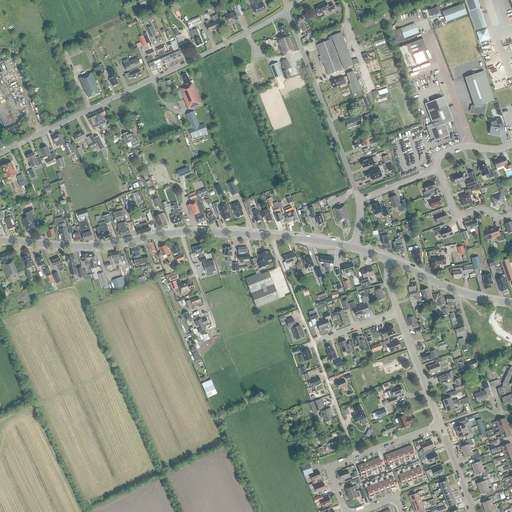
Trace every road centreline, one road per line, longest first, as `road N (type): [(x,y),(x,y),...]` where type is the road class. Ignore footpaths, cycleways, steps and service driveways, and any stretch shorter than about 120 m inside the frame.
road 1 (tertiary): [(0,241),(110,246),(180,231),(352,248)]
road 2 (unclassified): [(0,154),(286,9)]
road 3 (residential): [(359,198),(286,9)]
road 4 (residential): [(345,511),(332,465),(440,424)]
road 5 (tertiary): [(390,260),(461,292),(511,303)]
road 6 (unclassified): [(440,424),(397,311)]
